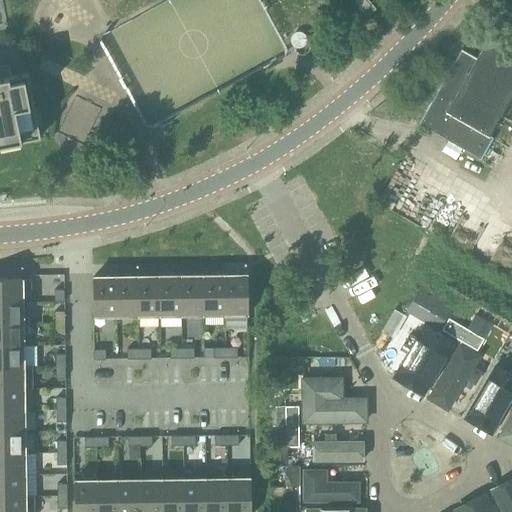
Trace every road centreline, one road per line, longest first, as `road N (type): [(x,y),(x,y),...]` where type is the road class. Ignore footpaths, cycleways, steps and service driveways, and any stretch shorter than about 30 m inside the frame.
road 1 (unclassified): [(258,161),(157,206),(0,237)]
road 2 (residential): [(390,397),(258,161)]
road 3 (unclassified): [(446,0),(359,95),(258,161)]
road 4 (residential): [(390,397),(483,445),(483,478),(419,511)]
road 5 (unknown): [(359,95),(501,199)]
